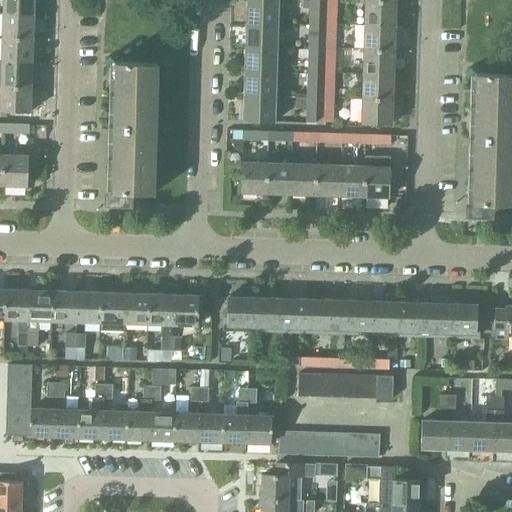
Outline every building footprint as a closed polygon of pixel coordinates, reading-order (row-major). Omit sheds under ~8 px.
[(36,0),(5,0),(5,15),(35,16),(36,0)] [(248,25),(279,26),(279,1),(249,0),(248,25)] [(397,2),(367,1),(367,26),(397,27),(397,2)] [(312,2),(311,27),(320,27),(320,3),(312,2)] [(329,7),(328,24),(337,25),(338,8),(329,7)] [(35,16),(5,15),(4,40),(35,41),(35,16)] [(328,24),(328,42),(336,42),(337,25),(328,24)] [(247,49),(278,50),(279,26),(248,25),(247,49)] [(397,27),(367,26),(366,50),(396,51),(397,27)] [(311,33),(310,51),(319,52),(319,33),(311,33)] [(35,41),(4,40),(3,63),(3,64),(34,65),(35,41)] [(247,74),(277,75),(278,50),(247,49),(247,74)] [(396,51),(366,50),(365,75),(395,76),(396,51)] [(301,51),(301,59),(310,60),(309,76),(318,76),(319,52),(310,51),(301,51)] [(327,57),(327,74),(336,74),(336,57),(327,57)] [(34,65),(3,64),(3,63),(0,62),(0,86),(2,86),(2,89),(33,90),(34,65)] [(156,195),(157,129),(159,65),(117,63),(113,192),(108,192),(108,204),(132,204),(132,194),(156,195)] [(246,98),(276,99),(277,75),(247,74),(246,98)] [(327,74),(326,90),(335,90),(336,74),(327,74)] [(511,205),(511,75),(478,74),(474,204),(468,204),(468,215),(491,215),(492,205),(511,205)] [(395,76),(365,75),(364,100),(394,101),(395,76)] [(309,76),(309,100),(317,101),(318,76),(309,76)] [(33,90),(2,89),(1,113),(32,115),(33,90)] [(276,124),(276,99),(246,98),(245,123),(276,124)] [(309,100),(308,124),(317,125),(317,101),(309,100)] [(394,101),(364,100),(363,125),(393,126),(394,101)] [(326,106),(325,123),(335,123),(335,106),(326,106)] [(13,125),(13,134),(31,135),(31,126),(13,125)] [(244,132),(244,141),(262,141),(262,132),(244,132)] [(278,133),(278,142),(294,142),(294,133),(278,133)] [(294,133),(294,142),(312,143),(313,134),(294,133)] [(326,134),(326,143),(343,144),(344,135),(326,134)] [(344,135),(343,144),(362,145),(362,136),(344,135)] [(375,136),(375,145),(392,145),(392,137),(375,136)] [(5,157),(4,187),(29,188),(30,158),(5,157)] [(367,168),(366,199),(391,199),(392,169),(391,169),(391,157),(366,157),(366,168),(367,168)] [(268,195),(269,165),(244,164),(243,195),(268,195)] [(292,196),(293,166),(269,165),(268,195),(292,196)] [(317,197),(318,167),(293,166),(292,196),(317,197)] [(342,198),(343,167),(318,167),(317,197),(342,198)] [(366,199),(367,168),(343,167),(342,198),(366,199)] [(29,334),(30,291),(6,290),(5,320),(19,321),(19,347),(29,347),(29,334)] [(53,322),(54,292),(30,291),(29,321),(29,334),(39,334),(40,321),(53,322)] [(54,292),(53,322),(78,322),(79,292),(54,292)] [(78,322),(101,323),(103,293),(79,292),(78,322)] [(101,323),(101,332),(125,332),(125,324),(127,294),(103,293),(101,323)] [(150,325),(151,295),(127,294),(125,324),(150,325)] [(173,337),(173,325),(174,295),(151,295),(150,325),(163,325),(162,351),(172,352),(173,337)] [(174,295),(173,325),(198,326),(199,296),(174,295)] [(256,327),(257,298),(230,297),(229,326),(256,327)] [(257,298),(256,327),(284,328),(285,299),(257,298)] [(285,299),(284,328),(311,329),(312,300),(285,299)] [(312,300),(311,329),(339,330),(340,301),(312,300)] [(340,301),(339,330),(366,331),(367,302),(340,301)] [(367,302),(366,331),(394,332),(395,303),(367,302)] [(395,303),(394,332),(422,333),(423,303),(395,303)] [(423,303),(422,333),(449,334),(450,304),(423,303)] [(450,304),(449,334),(477,335),(478,305),(450,304)] [(511,307),(509,307),(508,310),(496,309),(495,341),(508,341),(508,337),(511,336),(511,307)] [(39,347),(39,334),(29,334),(29,347),(39,347)] [(77,349),(77,334),(67,334),(66,348),(77,349)] [(77,334),(77,349),(87,349),(87,335),(77,334)] [(173,337),(172,352),(182,352),(183,338),(173,337)] [(397,348),(387,347),(387,360),(389,361),(397,360),(397,348)] [(124,360),(124,348),(111,348),(111,360),(124,360)] [(124,348),(124,360),(138,361),(138,349),(124,348)] [(77,349),(76,360),(86,360),(87,349),(77,349)] [(232,362),(232,349),(222,349),(222,362),(232,362)] [(300,367),(300,368),(333,369),(333,368),(334,359),(300,358),(300,367)] [(344,368),(344,369),(389,370),(389,369),(389,361),(387,360),(344,359),(344,368)] [(475,372),(475,362),(462,362),(462,371),(475,372)] [(9,377),(33,378),(34,366),(10,366),(9,377)] [(178,379),(178,370),(157,370),(157,378),(178,379)] [(310,398),(311,375),(300,374),(299,397),(310,398)] [(311,375),(310,398),(321,398),(322,375),(311,375)] [(333,399),(333,375),(322,375),(321,398),(333,399)] [(343,399),(344,376),(333,375),(333,399),(343,399)] [(344,376),(343,399),(355,399),(355,376),(344,376)] [(366,400),(366,376),(355,376),(355,399),(366,400)] [(377,400),(378,376),(366,376),(366,400),(377,400)] [(395,377),(378,376),(377,400),(394,400),(395,377)] [(33,390),(33,378),(9,377),(9,389),(33,390)] [(57,398),(57,384),(48,384),(48,398),(57,398)] [(57,384),(57,398),(66,399),(66,384),(57,384)] [(105,399),(105,385),(97,385),(96,399),(105,399)] [(105,385),(105,399),(114,400),(114,386),(105,385)] [(153,401),(153,387),(145,386),(144,401),(153,401)] [(153,387),(153,401),(161,401),(162,387),(153,387)] [(201,403),(201,388),(192,388),(192,403),(201,403)] [(201,388),(201,403),(209,403),(209,389),(201,388)] [(9,401),(33,402),(33,390),(9,389),(9,401)] [(240,390),(240,404),(249,404),(249,391),(240,390)] [(258,391),(249,391),(249,404),(257,405),(258,391)] [(447,411),(448,396),(439,396),(439,410),(447,411)] [(448,396),(447,411),(457,411),(457,396),(448,396)] [(494,452),(496,397),(488,397),(487,423),(471,423),(470,451),(494,452)] [(496,397),(494,452),(511,452),(511,424),(504,424),(505,397),(496,397)] [(105,399),(96,399),(94,399),(93,411),(80,411),(79,439),(103,440),(104,412),(105,399)] [(8,413),(32,413),(32,409),(33,402),(9,401),(8,413)] [(128,412),(127,440),(152,441),(152,413),(153,401),(144,401),(143,401),(142,413),(128,412)] [(224,415),(224,444),(248,444),(248,416),(249,404),(240,404),(237,404),(237,416),(224,415)] [(55,438),(56,410),(32,409),(32,413),(32,425),(31,437),(55,438)] [(79,439),(80,411),(56,410),(55,438),(79,439)] [(104,412),(103,440),(127,440),(128,412),(104,412)] [(8,424),(32,425),(32,413),(8,413),(8,424)] [(176,442),(176,414),(152,413),(152,441),(176,442)] [(200,443),(200,415),(176,414),(176,442),(200,443)] [(200,415),(200,443),(224,444),(224,415),(200,415)] [(273,417),(248,416),(248,444),(272,445),(273,417)] [(446,451),(447,422),(423,422),(422,450),(446,451)] [(470,451),(471,423),(447,422),(446,451),(470,451)] [(31,437),(32,425),(8,424),(7,437),(31,437)] [(291,457),(292,434),(280,434),(280,457),(291,457)] [(301,458),(302,434),(292,434),(291,457),(301,458)] [(302,434),(301,458),(313,458),(314,435),(302,434)] [(323,458),(324,435),(314,435),(313,458),(323,458)] [(324,435),(323,458),(335,458),(336,436),(324,435)] [(336,436),(335,458),(346,458),(347,436),(336,436)] [(357,459),(358,437),(347,436),(346,458),(357,459)] [(368,459),(369,437),(358,437),(357,459),(368,459)] [(369,437),(368,459),(380,459),(381,437),(369,437)] [(263,500),(302,502),(302,477),(316,478),(317,466),(277,465),(277,477),(263,476),(263,500)] [(356,465),(347,465),(347,466),(347,479),(356,479),(356,466),(356,465)] [(380,504),(420,505),(420,482),(395,481),(395,468),(368,468),(368,480),(381,480),(380,504)] [(0,505),(22,506),(23,482),(0,481),(0,505)] [(315,511),(315,502),(302,502),(263,500),(262,511),(315,511)]
